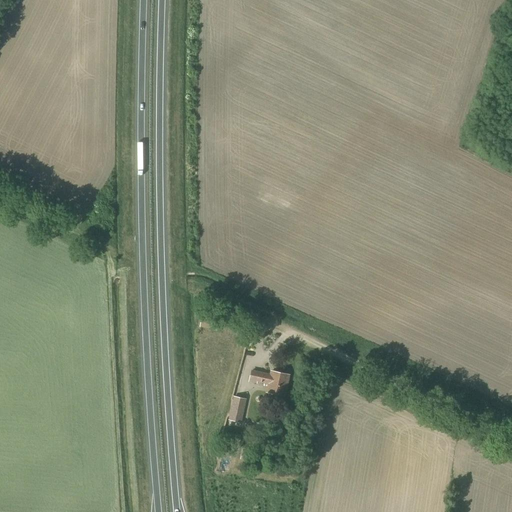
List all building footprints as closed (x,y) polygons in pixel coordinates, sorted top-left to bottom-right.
[(202,312),(199,327),(218,331),(221,315),(202,312)] [(205,405),(208,368),(196,367),(193,404),(205,405)] [(271,374),(251,370),(248,382),(257,384),(257,382),(268,385),(267,393),(284,396),(289,375),(271,371),(271,374)] [(209,382),(209,407),(224,407),(224,382),(209,382)] [(241,423),(246,399),(233,396),(228,420),(241,423)]
